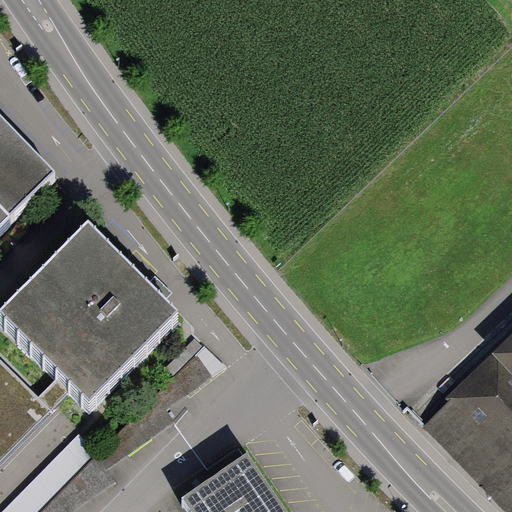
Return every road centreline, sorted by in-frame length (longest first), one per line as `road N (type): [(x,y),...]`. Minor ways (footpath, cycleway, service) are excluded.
road 1 (secondary): [(446,511),(232,270),(119,128),(32,0)]
road 2 (unknown): [(366,422),(511,298)]
